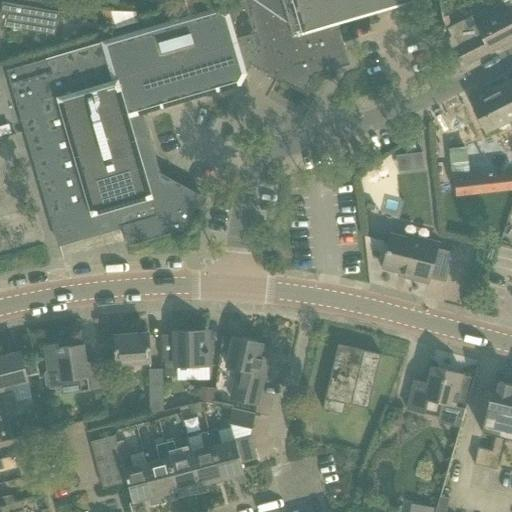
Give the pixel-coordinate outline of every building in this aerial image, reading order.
[(143,113),(226,89),(240,85),(243,79),(242,75),(226,14),(217,8),(209,11),(205,0),(184,0),(189,16),(101,42),(102,44),(8,72),(59,245),(69,242),(68,237),(82,233),(83,238),(122,227),(128,246),(182,230),(201,196),(160,174),(143,113)] [(18,0),(18,5),(46,10),(47,0),(18,0)] [(226,14),(242,75),(246,74),(251,65),(260,70),(262,67),(270,71),(268,75),(303,94),(313,76),(350,65),(338,25),(412,2),(411,0),(243,0),(244,0),(232,4),(226,14)] [(0,26),(55,36),(59,12),(46,10),(18,5),(2,2),(0,13),(0,12),(0,26)] [(462,67),(511,40),(511,9),(511,7),(468,28),(463,20),(447,29),(446,31),(453,52),(462,67)] [(135,13),(110,12),(116,29),(138,22),(135,13)] [(511,83),(492,93),(508,123),(511,131),(511,83)] [(508,123),(492,93),(471,105),(486,134),(508,123)] [(416,152),(415,141),(406,142),(407,153),(416,152)] [(511,190),(511,170),(454,177),(456,197),(511,190)] [(445,283),(452,252),(437,248),(438,244),(409,237),(408,240),(391,235),(382,268),(399,272),(399,275),(428,283),(429,279),(445,283)] [(369,237),(369,252),(380,252),(381,237),(369,237)] [(161,335),(162,355),(162,362),(165,361),(165,377),(174,376),(177,376),(177,368),(199,367),(209,367),(209,345),(204,345),(204,332),(174,332),(174,336),(163,336),(163,335),(161,335)] [(148,334),(115,337),(117,365),(150,362),(148,334)] [(229,354),(233,339),(223,337),(220,352),(229,354)] [(233,339),(229,354),(226,367),(236,369),(228,399),(233,400),(257,405),(268,360),(266,360),(266,362),(258,360),(262,345),(233,338),(233,339)] [(57,344),(44,346),(47,371),(45,375),(47,386),(51,389),(60,387),(59,380),(78,377),(80,391),(90,390),(94,389),(95,400),(105,399),(103,388),(99,360),(86,362),(83,344),(82,345),(58,348),(57,344)] [(345,404),(368,409),(381,355),(338,344),(322,409),(342,414),(345,404)] [(0,442),(13,439),(7,414),(18,412),(12,388),(28,384),(26,377),(38,374),(34,361),(23,364),(20,353),(0,357),(0,442)] [(415,380),(407,410),(438,418),(439,418),(442,404),(466,409),(474,378),(462,375),(462,374),(438,368),(438,369),(430,367),(430,368),(426,383),(415,380)] [(149,415),(163,411),(163,370),(148,370),(149,415)] [(504,436),(511,438),(511,385),(493,381),(481,432),(496,435),(492,452),(478,449),(475,464),(496,469),(504,436)] [(213,403),(215,389),(201,387),(199,401),(213,403)] [(201,403),(189,407),(191,414),(204,411),(201,403)] [(218,430),(208,432),(210,442),(220,480),(236,476),(238,484),(246,482),(241,463),(256,459),(250,437),(255,414),(232,409),(228,423),(230,424),(231,428),(234,440),(221,444),(218,431),(218,430)] [(199,435),(187,438),(191,452),(201,494),(209,492),(207,484),(220,480),(210,442),(208,432),(199,435)] [(115,436),(91,442),(93,451),(117,444),(115,436)] [(173,442),(164,444),(177,492),(192,488),(194,496),(201,494),(191,452),(177,456),(173,442)] [(117,444),(93,451),(96,462),(120,455),(117,444)] [(159,461),(146,464),(157,506),(165,504),(162,495),(177,492),(164,444),(155,447),(159,461)] [(16,456),(21,477),(37,473),(31,452),(16,456)] [(129,453),(120,455),(123,468),(127,483),(132,503),(148,499),(150,508),(157,506),(146,464),(133,467),(129,453)] [(120,455),(96,462),(99,475),(123,468),(120,455)] [(123,468),(99,475),(102,488),(103,489),(115,486),(127,483),(123,468)] [(34,499),(44,496),(40,483),(31,485),(34,499)] [(0,507),(12,504),(10,496),(0,498),(0,507)] [(0,511),(24,511),(21,502),(12,504),(0,507),(0,511)]
